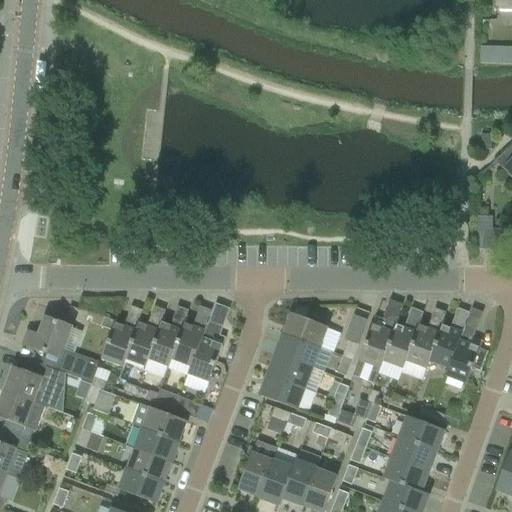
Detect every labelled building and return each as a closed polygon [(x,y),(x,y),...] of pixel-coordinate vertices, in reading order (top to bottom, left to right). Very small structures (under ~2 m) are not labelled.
[(511,0),(496,0),(496,13),(511,13),(511,0)] [(480,65),(495,65),(495,49),(481,49),(481,51),(480,65)] [(482,136),(481,151),(492,151),(492,136),(482,136)] [(508,163),(501,169),(511,180),(511,147),(502,157),(508,163)] [(489,213),(485,208),(479,208),(479,218),(489,218),(489,213)] [(477,251),(496,251),(497,230),(493,230),(493,218),(489,218),(479,218),(478,218),(477,251)] [(496,251),(509,251),(509,244),(510,232),(510,230),(497,230),(496,251)] [(55,322),(69,327),(77,304),(62,304),(55,322)] [(321,350),(328,329),(291,315),(284,336),(321,350)] [(113,331),(101,361),(122,369),(141,318),(141,317),(135,333),(116,325),(119,318),(118,317),(116,323),(113,331)] [(141,318),(122,369),(125,361),(145,369),(165,318),(164,318),(159,332),(139,325),(142,318),(141,318)] [(165,318),(145,369),(146,369),(148,361),(168,369),(188,318),(187,318),(182,333),(163,325),(165,318)] [(188,318),(168,369),(169,369),(188,376),(189,376),(208,325),(207,325),(204,333),(185,326),(188,318)] [(23,347),(46,355),(42,367),(61,374),(67,376),(67,375),(92,384),(94,379),(100,364),(75,355),(64,350),(72,329),(69,327),(55,322),(46,319),(40,336),(29,332),(23,347)] [(359,362),(353,378),(374,386),(380,370),(383,363),(382,363),(399,319),(398,319),(393,334),(374,327),(376,320),(375,319),(374,324),(359,362)] [(399,319),(382,363),(383,363),(403,370),(406,363),(405,363),(422,320),(421,319),(416,334),(397,327),(400,320),(399,319)] [(422,320),(405,363),(406,363),(426,370),(429,363),(445,320),(444,319),(439,334),(428,330),(420,327),(423,320),(422,320)] [(445,320),(429,363),(448,370),(449,370),(465,327),(464,327),(462,334),(450,330),(443,327),(446,320),(445,320)] [(189,376),(184,387),(205,395),(210,384),(226,341),(224,340),(221,348),(203,341),(208,325),(189,376)] [(448,370),(446,378),(467,386),(473,369),(480,372),(488,353),(480,350),(480,349),(483,342),(474,339),(471,338),(474,331),(465,328),(466,327),(465,327),(449,370),(448,370)] [(321,350),(284,336),(276,356),(313,370),(321,350)] [(358,346),(349,343),(343,358),(353,361),(358,346)] [(313,370),(276,356),(268,377),(316,395),(306,390),(313,370)] [(353,361),(343,358),(337,374),(346,378),(353,361)] [(48,409),(61,374),(42,367),(29,361),(25,372),(14,368),(4,393),(45,408),(48,409)] [(316,395),(268,377),(260,397),(298,412),(298,411),(308,415),(316,395)] [(106,383),(94,379),(92,384),(94,385),(93,387),(100,390),(103,391),(106,383)] [(134,396),(137,388),(127,384),(124,392),(134,396)] [(339,386),(333,401),(343,405),(348,389),(339,386)] [(95,406),(100,390),(93,387),(86,403),(95,406)] [(134,396),(146,401),(149,393),(137,388),(134,396)] [(159,395),(156,405),(175,412),(180,398),(161,391),(159,395)] [(372,405),(375,406),(379,394),(372,391),(367,403),(372,405)] [(36,432),(45,408),(4,393),(0,404),(0,419),(6,422),(2,433),(29,443),(34,432),(36,432)] [(404,401),(393,397),(390,405),(402,409),(404,401)] [(180,398),(175,412),(177,413),(196,420),(203,423),(208,409),(201,406),(182,399),(180,398)] [(335,426),(336,423),(340,412),(343,405),(333,401),(327,417),(325,416),(322,421),(335,426)] [(375,424),(381,408),(375,406),(372,405),(366,421),(375,424)] [(188,423),(140,406),(132,426),(143,430),(180,444),(188,423)] [(422,408),(418,416),(430,421),(433,412),(422,408)] [(287,425),(291,415),(275,409),(271,419),(287,425)] [(356,418),(340,412),(336,423),(352,429),(356,418)] [(433,412),(430,421),(441,425),(444,417),(444,416),(433,412)] [(82,430),(91,434),(97,418),(88,415),(82,430)] [(303,431),(306,421),(291,415),(287,425),(303,431)] [(437,453),(445,432),(408,419),(400,439),(437,453)] [(328,440),(331,430),(316,425),(313,435),(328,440)] [(91,434),(82,430),(76,446),(85,449),(91,434)] [(180,444),(143,430),(135,450),(172,464),(180,444)] [(344,447),(347,437),(331,430),(328,440),(344,447)] [(365,449),(371,433),(363,430),(357,446),(365,449)] [(0,472),(7,475),(8,475),(20,479),(29,455),(25,454),(29,443),(2,433),(0,437),(0,472)] [(437,453),(400,439),(393,460),(429,473),(437,453)] [(240,488),(238,491),(259,499),(273,462),(276,455),(278,450),(257,442),(255,447),(253,455),(252,455),(243,480),(240,488)] [(365,449),(357,446),(352,462),(360,465),(365,449)] [(164,485),(172,464),(135,450),(127,471),(164,485)] [(82,459),(73,455),(67,471),(76,474),(82,459)] [(511,497),(511,455),(510,455),(496,492),(511,497)] [(429,473),(393,460),(385,480),(421,494),(429,473)] [(273,462),(259,499),(280,507),(283,500),(294,470),(287,468),(285,467),(273,462)] [(294,470),(283,500),(303,507),(317,471),(297,463),(294,470)] [(358,470),(349,467),(343,483),(352,486),(358,470)] [(164,485),(127,471),(120,491),(157,505),(164,485)] [(317,471),(303,507),(315,511),(325,511),(338,478),(317,471)] [(423,511),(429,497),(421,494),(385,480),(385,481),(391,483),(384,503),(406,511),(423,511)] [(69,493),(60,490),(54,505),(63,509),(69,493)] [(339,492),(333,508),(343,511),(349,495),(339,492)] [(380,511),(406,511),(384,503),(380,511)]
